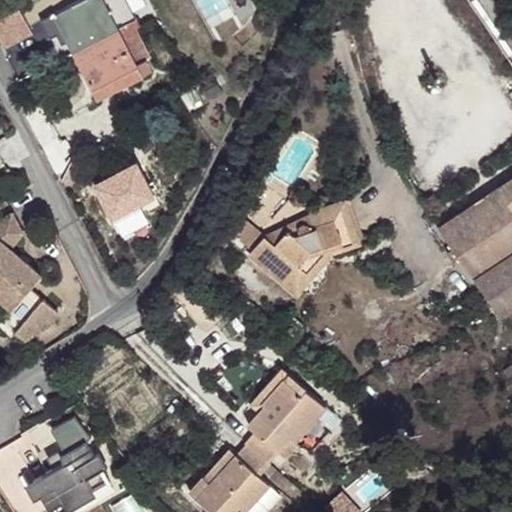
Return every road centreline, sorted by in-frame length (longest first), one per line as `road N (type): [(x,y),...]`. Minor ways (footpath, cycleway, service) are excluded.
road 1 (residential): [(116,311),(177,246),(303,0)]
road 2 (residential): [(116,311),(0,77)]
road 3 (residential): [(0,386),(116,311)]
